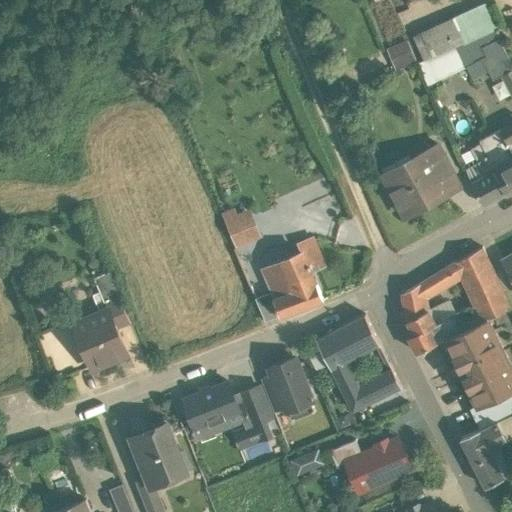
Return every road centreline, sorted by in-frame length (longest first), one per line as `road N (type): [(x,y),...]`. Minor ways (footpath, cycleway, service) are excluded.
road 1 (residential): [(374,292),(119,397),(0,435)]
road 2 (track): [(394,272),(278,0)]
road 3 (residential): [(485,511),(374,292)]
road 4 (residential): [(374,292),(394,272),(511,209)]
